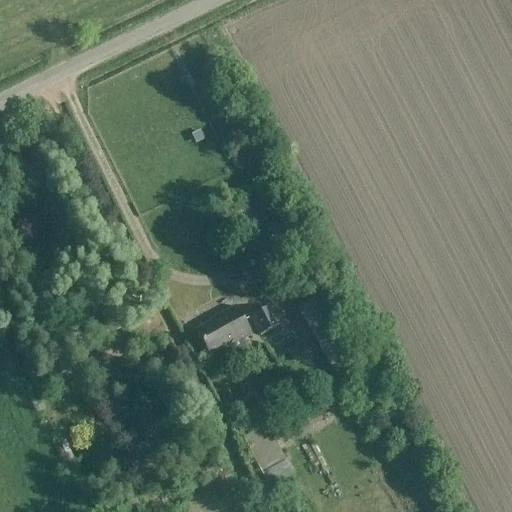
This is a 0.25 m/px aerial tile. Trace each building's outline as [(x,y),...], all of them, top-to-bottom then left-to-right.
[(264,238),(279,267),(303,254),(268,190),(261,194),(280,229),(264,238)] [(274,285),(280,296),(311,281),(305,270),(274,285)] [(247,353),(241,342),(251,337),(236,308),(217,318),(218,320),(195,333),(208,358),(220,351),(227,364),(247,353)] [(280,326),(270,308),(250,319),(260,337),(280,326)] [(173,418),(177,427),(202,415),(180,370),(168,375),(169,379),(172,378),(180,396),(173,399),(180,414),(173,418)] [(93,471),(111,481),(118,468),(100,458),(93,471)]
